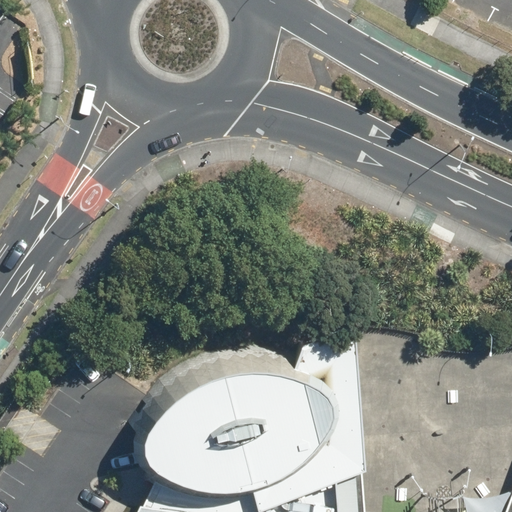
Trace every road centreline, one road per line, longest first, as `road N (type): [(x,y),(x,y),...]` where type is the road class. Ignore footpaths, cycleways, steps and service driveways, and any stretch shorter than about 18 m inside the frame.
road 1 (secondary): [(511,209),(346,130),(217,90)]
road 2 (secondary): [(276,0),(511,128)]
road 3 (tertiary): [(34,246),(93,106),(108,28)]
road 4 (tertiary): [(203,96),(136,146),(34,246)]
road 5 (secondary): [(203,96),(181,99),(139,85),(112,50),(108,28)]
